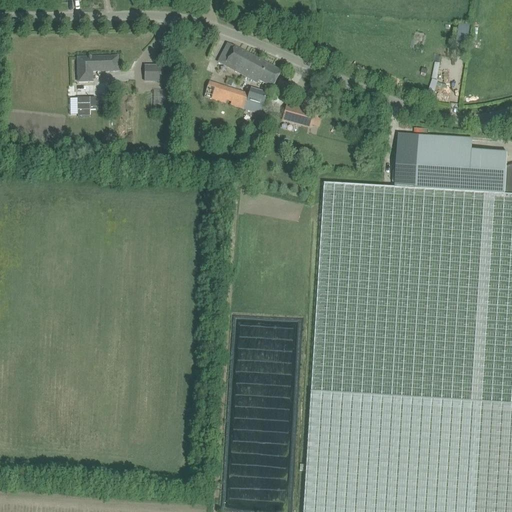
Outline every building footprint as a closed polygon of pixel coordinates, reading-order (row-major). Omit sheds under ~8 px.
[(470,46),(471,25),(459,24),(458,46),(470,46)] [(224,66),(253,81),(254,79),(272,88),(281,72),(228,44),(218,62),(224,66)] [(77,59),(78,83),(92,82),(92,72),(118,71),(117,57),(77,59)] [(144,81),(157,81),(157,79),(173,80),(173,67),(144,67),(144,81)] [(434,86),(443,88),(444,85),(432,81),(430,90),(433,91),(434,86)] [(251,90),(249,95),(209,82),(204,97),(225,104),(226,101),(231,103),(230,105),(260,115),(266,94),(251,90)] [(97,92),(79,93),(79,111),(92,111),(91,105),(97,104),(97,92)] [(282,121),(311,129),(316,112),(286,104),(282,121)] [(415,189),(325,184),(303,511),(511,511),(511,165),(511,166),(509,167),(507,167),(508,154),(434,149),(434,138),(399,135),(395,188),(415,189)]
